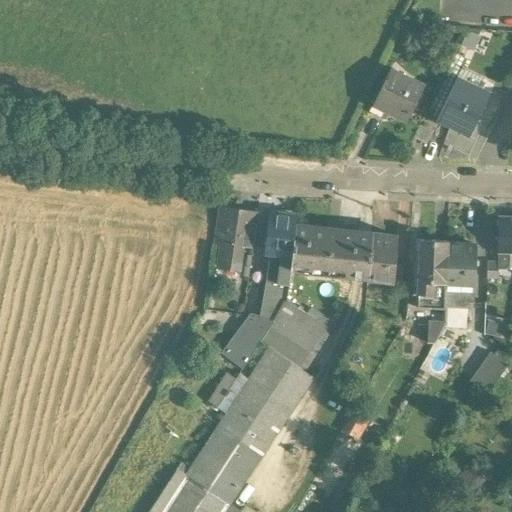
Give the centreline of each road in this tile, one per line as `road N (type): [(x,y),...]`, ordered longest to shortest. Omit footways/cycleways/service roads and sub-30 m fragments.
road 1 (residential): [(511,187),(210,164)]
road 2 (track): [(210,164),(0,127)]
